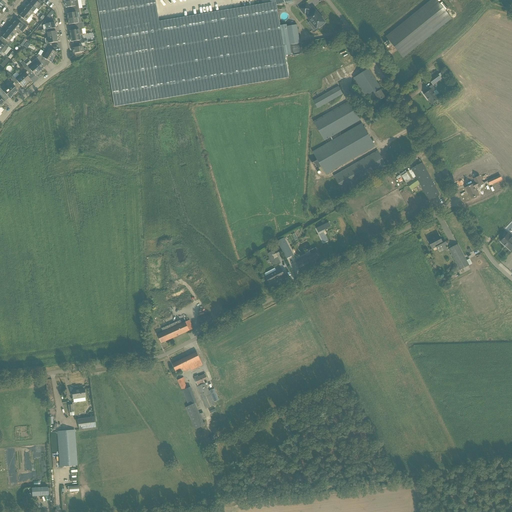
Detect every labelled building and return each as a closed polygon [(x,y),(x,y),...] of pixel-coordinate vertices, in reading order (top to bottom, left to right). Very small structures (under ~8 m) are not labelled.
[(44,4),(38,0),(34,0),(35,0),(34,0),(32,0),(29,3),(38,10),(44,4)] [(78,9),(77,0),(65,2),(66,8),(72,7),(73,10),(78,9)] [(291,54),(290,45),(300,43),(297,26),(287,27),(287,25),(280,26),(276,6),(275,2),(271,3),(159,22),(155,0),(96,0),(115,107),(288,78),(285,56),(291,54)] [(439,3),(436,0),(431,0),(386,37),(403,58),(452,19),(446,11),(449,9),(442,1),(439,3)] [(38,10),(29,3),(26,7),(35,15),(38,10)] [(306,4),(300,9),(305,15),(307,13),(309,16),(308,18),(311,22),(316,29),(317,29),(320,27),(324,25),(323,24),(325,23),(316,11),(313,13),(310,10),(311,10),(306,4)] [(26,7),(23,12),(29,17),(31,14),(34,16),(35,15),(26,7)] [(76,18),(76,13),(79,12),(78,9),(73,10),(73,13),(67,14),(68,19),(76,18)] [(55,28),(54,23),(53,23),(53,20),(50,20),(50,17),(54,12),(52,10),(46,17),(48,19),(48,21),(45,21),(46,25),(44,25),(42,26),(43,30),(49,29),(55,28)] [(21,17),(19,20),(25,25),(27,22),(26,21),(29,17),(23,12),(19,16),(21,17)] [(77,23),(76,18),(68,19),(68,25),(75,24),(75,27),(83,25),(83,22),(77,23)] [(27,26),(25,25),(19,20),(17,22),(15,20),(12,25),(18,30),(19,30),(22,33),(27,26)] [(18,30),(12,25),(8,29),(17,36),(18,35),(16,33),(18,30)] [(82,35),(82,31),(81,29),(84,29),(83,25),(75,27),(76,30),(69,31),(70,36),(79,35),(82,35)] [(17,36),(8,29),(5,33),(12,38),(14,36),(16,37),(17,36)] [(49,32),(49,29),(43,30),(41,30),(41,32),(42,33),(43,33),(47,32),(48,38),(57,37),(56,31),(49,32)] [(10,41),(12,38),(6,34),(5,33),(2,37),(3,39),(2,41),(8,47),(12,43),(10,41)] [(84,39),(80,40),(79,35),(70,36),(71,42),(78,41),(78,44),(84,43),(88,42),(87,41),(84,41),(84,39)] [(48,38),(45,38),(46,43),(45,43),(45,44),(46,44),(45,45),(49,46),(51,46),(51,43),(58,42),(57,37),(48,38)] [(8,47),(2,41),(0,42),(0,50),(1,51),(3,53),(8,47)] [(85,46),(84,43),(78,44),(79,47),(72,48),(73,54),(83,52),(82,47),(85,46)] [(51,50),(51,46),(49,46),(44,44),(43,47),(45,48),(43,52),(46,53),(54,58),(57,53),(51,50)] [(54,58),(46,53),(43,52),(40,56),(39,55),(37,58),(40,60),(42,62),(44,59),(51,63),(54,58)] [(40,64),(42,62),(40,60),(37,58),(31,63),(40,73),(44,69),(40,64)] [(40,73),(31,63),(27,67),(24,68),(27,71),(29,73),(31,71),(35,76),(40,73)] [(369,69),(364,72),(354,78),(365,97),(373,92),(375,94),(379,101),(382,100),(385,97),(381,90),(380,90),(379,88),(380,87),(369,69)] [(27,75),(29,73),(27,71),(21,77),(27,84),(31,80),(27,75)] [(27,84),(21,77),(19,75),(15,78),(12,76),(8,72),(6,74),(14,83),(16,85),(18,83),(22,88),(27,84)] [(437,74),(434,76),(429,80),(433,85),(441,79),(437,74)] [(13,87),(16,85),(14,83),(8,88),(13,95),(18,92),(13,87)] [(431,90),(425,95),(432,105),(438,99),(433,92),(435,91),(432,86),(429,88),(431,90)] [(342,94),(338,87),(313,101),(318,108),(342,94)] [(13,95),(8,88),(3,92),(0,88),(0,93),(3,96),(5,94),(9,99),(13,95)] [(360,120),(349,102),(313,122),(324,141),(360,120)] [(362,124),(313,152),(326,175),(375,146),(362,124)] [(343,192),(386,167),(377,151),(334,176),(343,192)] [(423,163),(418,165),(412,169),(416,177),(406,183),(411,190),(420,184),(428,201),(439,195),(423,163)] [(487,181),(490,186),(502,180),(501,176),(501,175),(487,181)] [(483,184),(479,176),(474,179),(476,183),(465,188),(468,194),(469,193),(472,199),(479,195),(475,187),(478,186),(478,187),(483,184)] [(511,251),(511,250),(511,236),(509,234),(506,236),(501,242),(511,251)] [(435,238),(428,242),(432,249),(436,247),(441,244),(442,247),(447,245),(444,240),(442,241),(438,235),(434,237),(435,238)] [(277,241),(287,259),(293,256),(284,238),(277,241)] [(449,249),(459,270),(469,266),(467,261),(458,245),(449,249)] [(281,263),(274,251),(267,254),(274,267),(281,263)] [(295,261),(298,267),(310,261),(311,262),(310,262),(311,263),(320,258),(320,257),(319,258),(316,252),(306,257),(306,256),(295,261)] [(153,259),(154,290),(169,289),(167,259),(153,259)] [(285,276),(282,272),(281,269),(266,277),(270,284),(285,276)] [(171,302),(188,295),(185,287),(168,293),(171,302)] [(204,288),(197,292),(204,307),(212,303),(204,288)] [(174,303),(178,310),(194,303),(190,295),(174,303)] [(197,316),(199,321),(211,318),(209,312),(197,316)] [(193,329),(189,320),(182,324),(180,320),(172,323),(173,324),(162,329),(163,332),(157,335),(161,344),(193,329)] [(172,364),(176,371),(176,372),(183,369),(185,372),(191,369),(191,370),(203,365),(197,352),(172,364)] [(205,374),(194,378),(197,386),(208,381),(205,374)] [(191,387),(187,388),(184,381),(185,381),(184,378),(183,378),(177,380),(182,391),(188,406),(186,407),(195,429),(205,425),(206,425),(205,422),(203,422),(195,403),(197,402),(191,387)] [(215,405),(205,383),(197,387),(197,388),(198,388),(202,398),(207,409),(215,405)] [(73,399),(74,403),(85,401),(84,389),(72,391),(73,399)] [(214,389),(209,391),(214,402),(219,400),(214,389)] [(94,417),(77,419),(79,430),(96,428),(94,417)] [(77,465),(75,437),(74,430),(57,432),(60,467),(77,465)] [(48,495),(48,490),(48,487),(31,488),(32,496),(48,495)]
